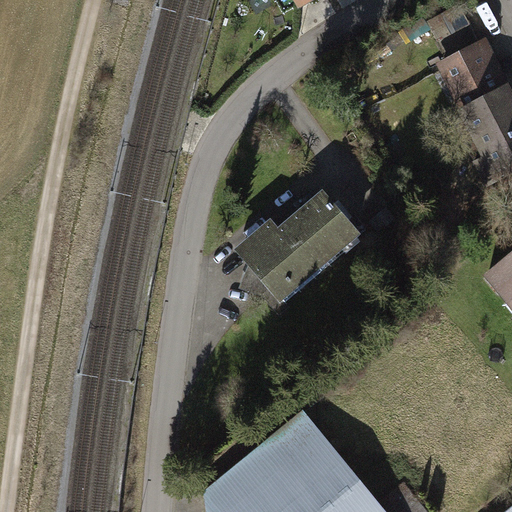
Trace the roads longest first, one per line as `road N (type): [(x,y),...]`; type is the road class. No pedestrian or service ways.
road 1 (residential): [(371,0),(294,47),(225,123),(195,202),(157,511)]
road 2 (track): [(92,0),(24,342),(3,511)]
